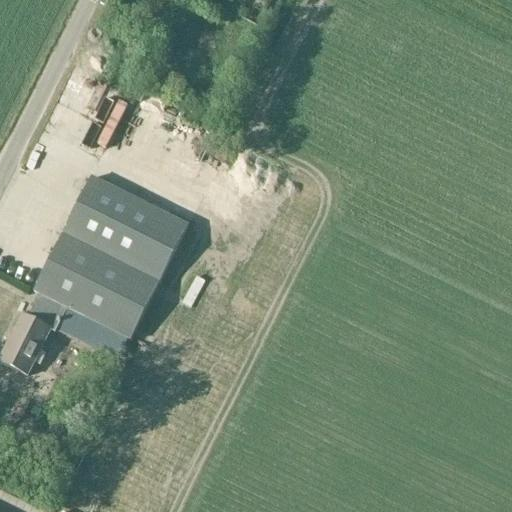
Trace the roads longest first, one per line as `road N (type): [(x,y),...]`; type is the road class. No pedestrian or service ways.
road 1 (track): [(319,0),(79,500),(91,511)]
road 2 (unclassified): [(0,174),(89,0)]
